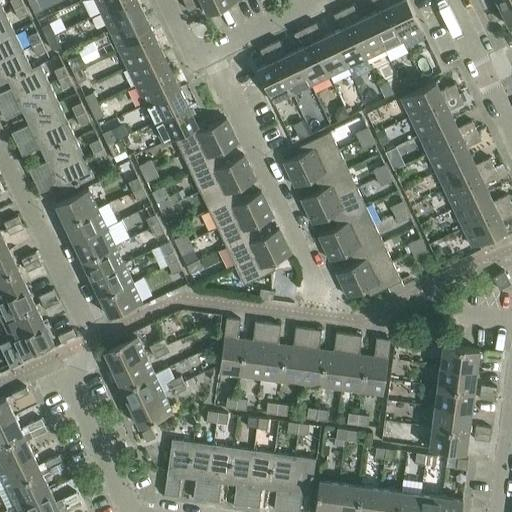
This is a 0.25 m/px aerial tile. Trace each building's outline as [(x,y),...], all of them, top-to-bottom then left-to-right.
[(9,0),(14,9),(24,4),(21,0),(9,0)] [(37,0),(31,0),(29,1),(34,13),(42,9),(37,0)] [(94,0),(101,12),(126,0),(94,0)] [(137,0),(126,0),(101,12),(110,31),(144,14),(137,0)] [(186,0),(184,1),(188,11),(203,4),(207,14),(235,0),(186,0)] [(371,0),(377,11),(368,15),(385,50),(403,41),(383,0),(371,0)] [(395,0),(383,0),(403,41),(422,32),(407,0),(399,0),(396,2),(395,0)] [(511,0),(496,0),(500,8),(511,2),(511,0)] [(511,2),(500,8),(510,28),(511,26),(511,2)] [(24,4),(14,9),(18,18),(28,14),(24,4)] [(352,5),(343,10),(366,58),(385,50),(368,15),(359,19),(352,5)] [(340,28),(331,33),(348,67),(366,58),(343,10),(333,14),(340,28)] [(5,13),(0,15),(0,38),(14,31),(5,13)] [(144,14),(110,31),(118,49),(153,33),(144,14)] [(41,27),(46,38),(54,35),(49,23),(41,27)] [(316,23),(306,27),(329,76),(348,67),(331,33),(322,37),(316,23)] [(303,46),(294,50),(311,85),(329,76),(306,27),(296,32),(303,46)] [(0,60),(23,50),(14,31),(0,38),(0,60)] [(27,36),(31,46),(41,41),(37,32),(27,36)] [(153,33),(118,49),(127,67),(162,51),(153,33)] [(54,35),(46,38),(52,50),(60,46),(54,35)] [(279,40),(269,45),(292,93),(311,85),(294,50),(286,54),(279,40)] [(41,41),(31,46),(36,55),(45,50),(41,41)] [(292,93),(269,45),(259,49),(266,64),(257,68),(273,103),(292,93)] [(23,50),(0,60),(0,84),(8,81),(7,80),(32,69),(31,68),(23,50)] [(162,51),(127,67),(136,86),(170,69),(162,51)] [(67,60),(72,71),(80,67),(75,56),(67,60)] [(0,92),(0,106),(50,83),(40,64),(31,68),(32,69),(7,80),(8,81),(11,87),(0,92)] [(54,70),(58,79),(68,75),(63,65),(54,70)] [(80,67),(72,71),(78,82),(86,79),(80,67)] [(170,69),(136,86),(145,104),(179,88),(170,69)] [(68,75),(58,79),(63,89),(72,84),(68,75)] [(408,75),(399,80),(404,88),(412,84),(408,75)] [(388,81),(379,85),(385,97),(393,93),(388,81)] [(401,97),(410,117),(459,93),(454,84),(440,91),(435,81),(401,97)] [(50,83),(0,106),(0,109),(4,119),(22,111),(25,117),(58,102),(50,83)] [(179,88),(145,104),(154,123),(188,106),(179,88)] [(85,96),(90,108),(98,104),(93,93),(85,96)] [(459,93),(410,117),(419,135),(453,119),(449,110),(463,103),(459,93)] [(11,132),(16,144),(67,120),(58,102),(25,117),(28,124),(11,132)] [(71,107),(76,116),(85,111),(81,102),(71,107)] [(98,104),(90,108),(96,119),(104,115),(98,104)] [(188,106),(154,123),(163,142),(174,137),(173,136),(197,125),(196,123),(188,106)] [(85,111),(76,116),(80,125),(90,121),(85,111)] [(173,136),(174,137),(182,154),(232,131),(226,118),(207,127),(204,120),(196,123),(197,125),(173,136)] [(304,119),(297,122),(304,136),(310,133),(304,119)] [(453,119),(419,135),(427,153),(476,130),(472,121),(457,127),(453,119)] [(67,120),(16,144),(22,156),(39,148),(43,154),(76,139),(67,120)] [(122,124),(110,129),(116,141),(128,135),(122,124)] [(356,133),(359,141),(371,135),(367,127),(356,133)] [(102,133),(108,145),(116,141),(110,129),(102,133)] [(383,129),(376,133),(381,144),(389,140),(383,129)] [(476,130),(427,153),(436,172),(471,155),(467,147),(481,140),(476,130)] [(232,131),(182,154),(191,173),(222,158),(219,152),(238,143),(232,131)] [(283,162),(289,174),(339,150),(330,131),(298,146),(302,153),(283,162)] [(371,135),(359,141),(363,149),(375,143),(371,135)] [(28,169),(34,181),(85,157),(76,139),(43,154),(46,161),(28,169)] [(89,143),(93,153),(103,148),(98,139),(89,143)] [(116,141),(108,145),(113,156),(121,152),(116,141)] [(103,148),(93,153),(98,162),(107,158),(103,148)] [(339,150),(289,174),(295,187),(314,178),(316,184),(348,169),(339,150)] [(222,158),(191,173),(199,191),(250,167),(244,155),(225,164),(222,158)] [(471,155),(436,172),(445,190),(494,167),(489,157),(475,164),(471,155)] [(85,157),(34,181),(40,193),(50,188),(53,196),(94,177),(85,157)] [(139,165),(142,173),(154,167),(150,160),(139,165)] [(373,170),(377,178),(388,172),(385,164),(373,170)] [(154,167),(142,173),(146,181),(158,175),(154,167)] [(250,167),(199,191),(208,210),(240,195),(237,189),(255,180),(250,167)] [(494,167),(445,190),(454,209),(488,192),(484,183),(498,176),(494,167)] [(301,199),(306,211),(357,187),(348,169),(316,184),(319,190),(301,199)] [(388,172),(377,178),(380,185),(392,180),(388,172)] [(128,182),(133,191),(142,186),(138,177),(128,182)] [(142,186),(133,191),(137,200),(147,196),(142,186)] [(357,187),(306,211),(312,224),(331,215),(334,221),(365,206),(357,187)] [(55,204),(64,223),(97,208),(88,188),(55,204)] [(240,195),(208,210),(217,228),(267,204),(261,192),(242,201),(240,195)] [(488,192),(454,209),(462,227),(511,204),(507,194),(492,201),(488,192)] [(156,202),(160,210),(172,204),(168,196),(156,202)] [(391,207),(394,214),(406,209),(402,201),(391,207)] [(172,204),(160,210),(164,218),(175,212),(172,204)] [(267,204),(217,228),(226,246),(257,231),(254,226),(273,217),(267,204)] [(511,205),(511,204),(462,227),(472,246),(506,230),(501,220),(511,215),(511,205)] [(318,235),(324,248),(374,224),(365,206),(334,221),(337,226),(318,235)] [(97,208),(64,223),(73,242),(106,226),(97,208)] [(406,209),(394,214),(398,222),(410,217),(406,209)] [(146,218),(150,228),(160,223),(155,214),(146,218)] [(18,215),(11,219),(17,231),(24,228),(18,215)] [(17,231),(11,219),(3,222),(9,235),(17,231)] [(160,223),(150,228),(155,237),(164,233),(160,223)] [(374,224),(324,248),(330,260),(349,251),(352,257),(383,242),(374,224)] [(106,226),(73,242),(82,260),(115,244),(106,226)] [(257,231),(226,246),(235,265),(285,241),(279,228),(260,237),(257,231)] [(0,231),(0,253),(9,250),(0,231)] [(174,239),(178,247),(189,241),(186,233),(174,239)] [(408,243),(412,251),(423,246),(420,238),(408,243)] [(189,241),(178,247),(181,255),(193,249),(189,241)] [(285,241),(235,265),(244,284),(275,269),(272,262),(291,253),(285,241)] [(336,272),(342,285),(392,261),(383,242),(352,257),(354,263),(336,272)] [(115,244),(82,260),(91,279),(124,263),(115,244)] [(423,246),(412,251),(415,259),(427,254),(423,246)] [(9,250),(0,253),(0,276),(18,268),(9,250)] [(163,255),(168,265),(177,260),(173,251),(163,255)] [(35,252),(28,255),(34,268),(41,265),(35,252)] [(34,268),(28,255),(21,259),(27,271),(34,268)] [(177,260),(168,265),(172,274),(182,269),(177,260)] [(198,260),(186,265),(190,273),(202,268),(198,260)] [(392,261),(342,285),(348,297),(366,288),(370,295),(401,280),(392,261)] [(124,263),(91,279),(99,297),(133,281),(124,263)] [(18,268),(0,276),(0,299),(26,286),(18,268)] [(492,277),(499,290),(511,283),(504,271),(492,277)] [(133,281),(99,297),(109,316),(142,301),(133,281)] [(26,286),(0,299),(0,316),(2,321),(35,305),(26,286)] [(53,289),(46,292),(52,305),(59,301),(53,289)] [(260,289),(259,298),(272,300),(273,291),(260,289)] [(52,305),(46,292),(38,296),(44,308),(52,305)] [(35,305),(2,321),(11,339),(44,323),(35,305)] [(219,373),(240,376),(245,339),(238,338),(240,319),(226,317),(219,373)] [(245,339),(240,376),(260,378),(268,323),(255,321),(252,340),(245,339)] [(11,339),(0,344),(0,347),(10,368),(23,362),(21,358),(53,343),(44,323),(11,339)] [(268,323),(260,378),(280,381),(285,345),(278,344),(281,324),(268,323)] [(285,345),(280,381),(301,384),(308,328),(295,326),(293,346),(285,345)] [(308,328),(301,384),(321,386),(326,350),(318,349),(321,330),(308,328)] [(72,329),(58,336),(60,342),(75,335),(72,329)] [(326,350),(321,386),(341,389),(349,333),(336,332),(333,351),(326,350)] [(349,333),(341,389),(361,392),(366,355),(359,354),(362,335),(349,333)] [(103,350),(112,370),(146,355),(137,335),(103,350)] [(366,355),(361,392),(383,395),(390,339),(376,337),(373,356),(366,355)] [(163,339),(156,342),(162,355),(169,351),(163,339)] [(162,355),(156,342),(149,346),(155,358),(162,355)] [(442,344),(440,366),(476,371),(479,349),(442,344)] [(501,352),(486,350),(485,357),(500,359),(501,352)] [(146,355),(112,370),(121,389),(154,373),(146,355)] [(440,366),(437,386),(473,391),(476,371),(440,366)] [(154,373),(121,389),(130,407),(163,391),(154,373)] [(181,376),(173,379),(179,392),(187,388),(181,376)] [(179,392),(173,379),(166,383),(172,395),(179,392)] [(479,398),(487,400),(489,386),(481,385),(479,398)] [(437,386),(434,406),(470,411),(473,391),(437,386)] [(489,386),(487,400),(495,401),(497,387),(489,386)] [(26,387),(11,393),(14,400),(29,393),(26,387)] [(163,391),(130,407),(139,427),(172,411),(163,391)] [(5,396),(0,398),(0,422),(14,416),(5,396)] [(225,407),(236,408),(237,398),(227,396),(225,407)] [(237,398),(236,408),(246,410),(247,399),(237,398)] [(266,412),(276,414),(277,403),(267,402),(266,412)] [(277,403),(276,414),(286,415),(288,404),(277,403)] [(434,406),(431,426),(468,431),(470,411),(434,406)] [(306,418),(316,419),(318,409),(308,407),(306,418)] [(318,409),(316,419),(327,420),(328,410),(318,409)] [(206,421),(216,422),(218,412),(207,411),(206,421)] [(218,412),(216,422),(226,424),(228,413),(218,412)] [(347,423),(357,424),(358,414),(348,413),(347,423)] [(358,414),(357,424),(367,426),(369,415),(358,414)] [(0,422),(0,445),(23,434),(14,416),(0,422)] [(246,427),(256,428),(258,417),(248,416),(246,427)] [(258,417),(256,428),(267,429),(268,419),(258,417)] [(41,418),(34,422),(40,434),(47,431),(41,418)] [(287,432),(297,433),(298,423),(288,421),(287,432)] [(40,434),(34,422),(26,425),(32,437),(40,434)] [(298,423),(297,433),(307,435),(309,424),(298,423)] [(474,439),(482,440),(483,426),(475,425),(474,439)] [(468,431),(431,426),(429,448),(465,453),(468,431)] [(483,426),(482,440),(489,441),(491,427),(483,426)] [(151,428),(141,432),(146,441),(155,437),(151,428)] [(336,438),(346,440),(347,429),(337,428),(336,438)] [(347,429),(346,440),(356,441),(357,431),(347,429)] [(0,445),(0,467),(32,453),(23,434),(0,445)] [(181,477),(188,478),(193,442),(171,439),(164,494),(178,496),(181,477)] [(193,442),(188,478),(195,479),(192,498),(206,500),(213,444),(193,442)] [(213,444),(206,500),(218,502),(221,483),(228,484),(233,447),(213,444)] [(374,457),(384,458),(386,448),(375,446),(374,457)] [(233,447),(228,484),(236,485),(233,504),(246,506),(253,450),(233,447)] [(386,448),(384,458),(394,460),(396,449),(386,448)] [(253,450),(246,506),(259,507),(261,488),(269,489),(274,453),(253,450)] [(414,462),(425,464),(426,453),(416,452),(414,462)] [(0,467),(0,490),(8,487),(41,471),(32,453),(0,467)] [(274,453),(269,489),(276,490),(273,509),(286,511),(294,455),(274,453)] [(426,453),(425,464),(435,465),(436,455),(426,453)] [(58,455),(51,458),(57,471),(64,467),(58,455)] [(294,455),(286,511),(293,511),(299,511),(302,493),(310,495),(315,458),(294,455)] [(468,459),(457,457),(456,468),(466,469),(468,459)] [(57,471),(51,458),(44,462),(50,474),(57,471)] [(8,487),(0,490),(0,493),(8,510),(10,509),(17,505),(50,489),(41,471),(8,487)] [(314,511),(335,511),(340,483),(318,480),(314,511)] [(340,483),(335,511),(356,511),(360,485),(340,483)] [(360,485),(356,511),(376,511),(380,488),(360,485)] [(380,488),(376,511),(397,511),(400,491),(380,488)] [(17,505),(10,509),(11,511),(49,511),(58,508),(50,489),(17,505)] [(400,491),(397,511),(418,511),(421,493),(400,491)] [(76,492),(69,495),(75,508),(82,504),(76,492)] [(421,493),(418,511),(438,511),(441,496),(421,493)] [(75,508),(69,495),(62,499),(68,511),(75,508)] [(441,496),(438,511),(460,511),(462,499),(441,496)]
